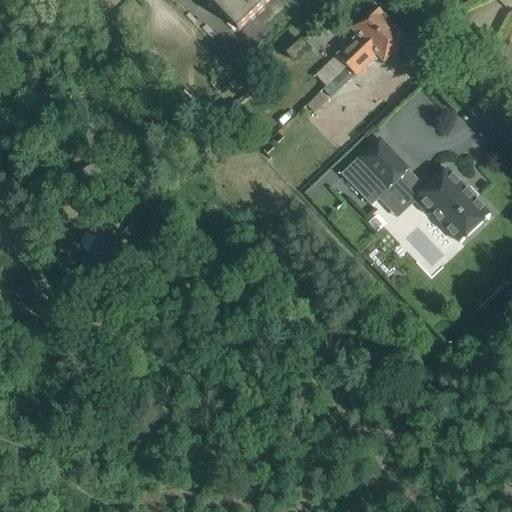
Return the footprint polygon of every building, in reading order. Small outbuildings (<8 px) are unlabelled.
[(208,0),(238,31),(270,0),(208,0)] [(375,7),(352,30),(358,36),(337,57),(346,67),(391,24),(375,7)] [(392,54),(408,41),(391,24),(346,67),(350,71),(357,77),(378,57),(384,64),(392,54)] [(303,115),(288,129),(261,153),(297,192),(338,153),(303,115)] [(360,160),(389,190),(408,171),(380,141),(360,160)] [(431,214),(460,244),(490,216),(447,171),(415,201),(429,216),(431,214)] [(114,253),(96,243),(80,270),(97,280),(114,253)]
